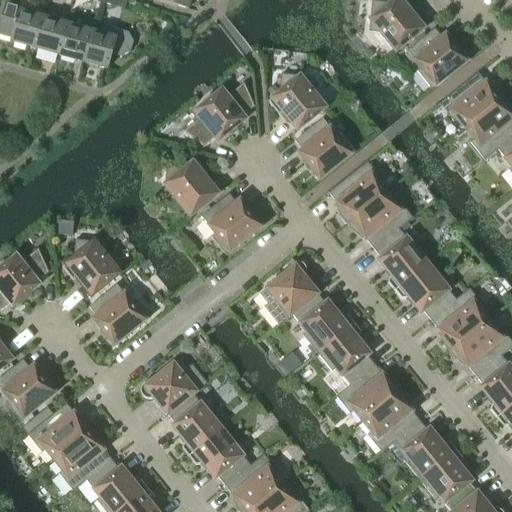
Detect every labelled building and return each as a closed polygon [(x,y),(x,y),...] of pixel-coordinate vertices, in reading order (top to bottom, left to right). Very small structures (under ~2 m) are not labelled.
[(190,0),(156,0),(157,1),(188,10),(190,0)] [(380,34),(395,53),(423,30),(409,12),(413,9),(405,0),(395,0),(390,4),(371,2),(368,33),(380,34)] [(6,2),(0,24),(0,35),(12,39),(11,43),(35,50),(44,18),(20,12),(22,6),(6,2)] [(44,18),(35,50),(59,56),(68,25),(44,18)] [(68,25),(59,56),(83,63),(92,32),(68,25)] [(92,32),(83,63),(107,70),(111,55),(121,58),(130,53),(133,43),(128,34),(108,28),(106,36),(92,32)] [(420,69),(416,72),(432,91),(467,63),(445,36),(442,39),(434,30),(406,52),(420,69)] [(457,120),(465,130),(504,99),(497,91),(493,92),(492,92),(477,74),(439,105),(453,123),(457,120)] [(310,91),(311,79),(281,75),(278,94),(267,103),(279,117),(282,114),(297,132),(325,109),(310,91)] [(242,117),(256,106),(255,106),(253,107),(243,85),(227,98),(221,91),(215,96),(213,96),(211,96),(210,97),(207,98),(206,98),(204,99),(203,101),(202,103),(201,104),(201,106),(201,108),(194,113),(199,120),(183,133),(203,148),(201,149),(201,150),(215,139),(218,142),(245,121),(242,117)] [(470,144),(484,161),(511,137),(511,117),(508,112),(509,111),(510,107),(504,99),(465,130),(474,141),(470,144)] [(336,137),(322,120),(294,142),(302,152),(298,154),(320,181),(355,153),(340,134),(336,137)] [(507,171),(511,176),(511,137),(484,161),(497,151),(511,168),(507,171)] [(196,161),(185,169),(166,167),(163,198),(175,199),(189,218),(218,196),(203,178),(207,175),(196,161)] [(340,217),(347,225),(385,194),(377,184),(381,181),(367,163),(328,194),(343,213),(342,213),(340,217)] [(358,232),(373,250),(411,219),(398,202),(394,205),(385,194),(347,225),(353,233),(358,233),(358,232)] [(239,202),(236,205),(228,195),(200,218),(214,235),(211,238),(226,257),(261,229),(239,202)] [(387,284),(394,292),(431,263),(416,244),(412,247),(399,230),(412,219),(411,219),(373,250),(381,260),(378,261),(391,278),(389,280),(387,284)] [(73,283),(77,280),(91,298),(119,275),(104,256),(106,244),(75,241),(73,260),(62,269),(73,283)] [(0,312),(9,305),(12,308),(39,286),(36,283),(50,272),(50,271),(48,273),(37,250),(21,263),(16,257),(9,262),(7,262),(6,262),(4,262),(2,263),(0,264),(0,312)] [(263,308),(278,326),(317,295),(304,278),(305,277),(305,276),(306,274),(306,273),(306,272),(306,270),(306,269),(305,268),(304,266),(303,265),(302,264),(301,263),(299,263),(298,263),(296,263),(294,263),(293,264),(292,265),(291,266),(289,268),(288,270),(288,271),(288,272),(259,296),(267,305),(263,308)] [(423,312),(431,322),(469,291),(469,290),(455,301),(442,284),(445,281),(431,263),(394,292),(401,301),(405,300),(408,298),(421,314),(423,312)] [(88,308),(96,317),(92,320),(114,347),(149,319),(134,300),(130,303),(116,286),(88,308)] [(443,345),(449,353),(488,321),(479,311),(483,308),(469,291),(431,322),(445,340),(444,340),(443,345)] [(302,336),(317,354),(354,325),(347,316),(342,317),(340,319),(327,303),(325,305),(317,295),(278,326),(278,327),(292,316),(306,333),(302,336)] [(460,359),(475,377),(511,347),(511,344),(500,329),(496,332),(488,321),(449,353),(455,361),(460,360),(460,359)] [(335,398),(336,398),(375,367),(367,357),(369,356),(356,339),(359,337),(360,333),(354,325),(317,354),(331,373),(335,370),(349,387),(335,398)] [(0,370),(12,361),(0,347),(0,341),(1,340),(0,339),(0,370)] [(489,411),(496,419),(511,406),(511,371),(501,357),(511,348),(511,347),(475,377),(482,387),(480,388),(493,405),(491,407),(489,411)] [(153,399),(167,416),(206,384),(191,366),(188,369),(180,360),(151,383),(149,383),(148,383),(146,383),(144,384),(143,385),(142,386),(141,387),(140,388),(140,390),(139,391),(139,393),(140,394),(140,395),(141,397),(142,398),(143,399),(144,400),(146,400),(147,401),(149,401),(150,400),(152,400),(153,399)] [(33,368),(30,370),(22,361),(0,379),(0,390),(9,401),(5,404),(20,423),(55,394),(33,368)] [(353,412),(362,423),(401,391),(394,384),(390,384),(389,385),(375,367),(336,398),(350,415),(353,412)] [(181,450),(188,458),(225,428),(210,410),(206,413),(193,396),(206,385),(206,384),(167,416),(174,425),(172,427),(185,443),(183,445),(181,450)] [(367,436),(380,453),(419,422),(405,404),(407,399),(401,391),(362,423),(370,433),(367,436)] [(45,451),(54,461),(92,430),(86,422),(81,423),(81,424),(66,405),(53,416),(27,436),(41,454),(45,451)] [(511,406),(496,419),(503,428),(507,427),(510,425),(511,427),(511,406)] [(21,429),(27,436),(53,416),(47,409),(21,429)] [(404,463),(419,482),(456,452),(449,443),(445,444),(442,446),(429,430),(427,432),(419,422),(380,453),(381,454),(394,443),(408,460),(404,463)] [(217,478),(225,488),(264,456),(263,456),(250,467),(236,450),(240,447),(225,428),(188,458),(195,466),(199,466),(202,464),(215,480),(217,478)] [(58,475),(72,492),(111,461),(96,443),(97,442),(99,438),(92,430),(54,461),(62,472),(58,475)] [(454,511),(477,494),(469,485),(471,483),(458,467),(461,464),(463,460),(456,452),(419,482),(434,500),(437,497),(449,511),(454,511)] [(237,510),(238,511),(250,511),(282,487),(274,476),(277,473),(264,456),(225,488),(239,505),(238,506),(237,510)] [(96,502),(104,511),(120,511),(147,490),(141,482),(136,483),(134,485),(121,469),(118,470),(111,461),(72,492),(73,493),(86,482),(100,499),(96,502)] [(307,511),(308,511),(294,494),(290,497),(282,487),(250,511),(307,511)] [(155,511),(150,505),(153,503),(154,499),(147,490),(120,511),(155,511)] [(477,494),(454,511),(501,511),(500,510),(497,509),(495,509),(493,510),(491,510),(490,511),(477,494)]
